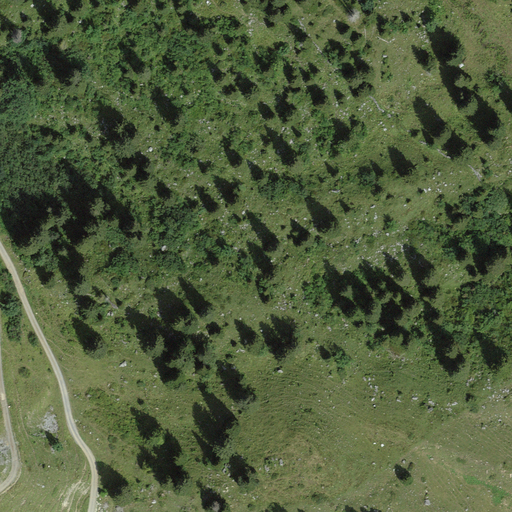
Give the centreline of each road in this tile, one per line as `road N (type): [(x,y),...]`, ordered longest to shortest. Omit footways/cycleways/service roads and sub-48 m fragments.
road 1 (track): [(0,244),(60,378),(68,420),(92,458),(91,511)]
road 2 (track): [(0,368),(15,465),(0,489)]
